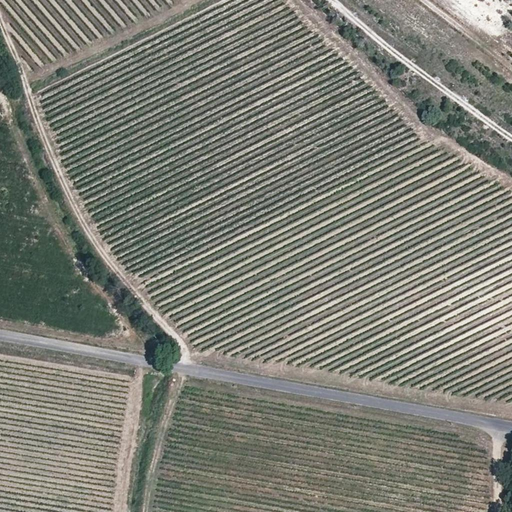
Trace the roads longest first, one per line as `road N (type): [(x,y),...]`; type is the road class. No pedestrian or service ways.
road 1 (tertiary): [(0,336),(511,428)]
road 2 (track): [(181,368),(174,341),(75,219),(0,28)]
road 3 (track): [(511,137),(333,0)]
